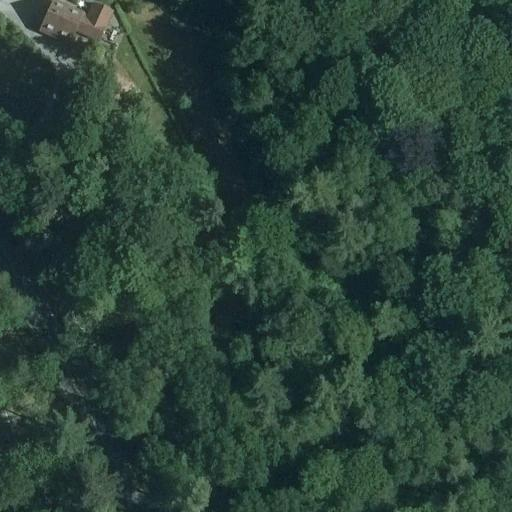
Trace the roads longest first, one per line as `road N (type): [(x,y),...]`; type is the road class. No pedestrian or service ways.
road 1 (primary): [(139,511),(0,245)]
road 2 (track): [(215,511),(130,341)]
road 3 (track): [(363,152),(274,0)]
road 4 (track): [(130,341),(173,273),(186,200)]
road 5 (track): [(130,341),(75,382),(0,409)]
